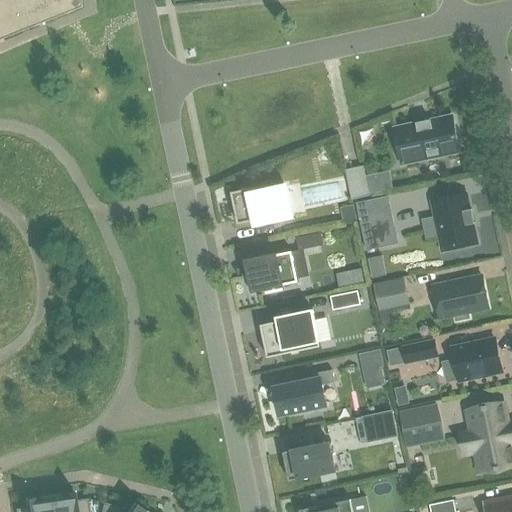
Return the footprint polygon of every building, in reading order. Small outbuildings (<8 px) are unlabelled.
[(32,26),(31,24),(21,0),(0,0),(0,4),(12,34),(32,26)] [(21,0),(31,24),(32,26),(42,22),(32,0),(21,0)] [(32,0),(42,22),(80,7),(79,0),(32,0)] [(0,38),(12,34),(0,4),(0,38)] [(434,121),(434,120),(417,123),(417,125),(395,129),(402,163),(424,158),(425,161),(444,157),(444,154),(459,150),(452,117),(434,121)] [(364,166),(346,170),(352,200),(370,196),(364,166)] [(266,222),(291,217),(284,186),(269,190),(268,184),(232,192),(238,224),(255,220),(256,224),(266,222)] [(436,216),(422,219),(427,239),(440,237),(443,249),(476,242),(472,224),(469,210),(466,196),(433,202),(436,216)] [(389,197),(358,204),(368,251),(399,244),(389,197)] [(344,223),(355,220),(352,204),(340,206),(344,223)] [(297,238),(299,250),(323,245),(321,233),(297,238)] [(299,282),(292,251),(247,261),(249,271),(246,272),(250,292),(265,289),(266,292),(266,294),(283,290),(282,285),(299,282)] [(362,268),(335,273),(338,287),(365,282),(362,268)] [(454,315),(456,321),(469,318),(468,312),(489,308),(482,276),(433,286),(440,318),(454,315)] [(379,311),(409,305),(404,281),(374,287),(379,311)] [(330,296),(333,310),(360,304),(358,291),(330,296)] [(277,321),(261,325),(268,357),(320,347),(313,310),(276,318),(277,321)] [(495,340),(452,349),(459,380),(502,371),(495,340)] [(406,362),(406,363),(437,356),(434,341),(387,351),(390,366),(406,362)] [(360,355),(364,370),(378,367),(383,366),(380,350),(360,355)] [(314,380),(274,388),(276,398),(275,398),(277,406),(278,406),(280,416),(327,406),(322,385),(335,382),(332,370),(313,374),(314,380)] [(407,386),(395,389),(399,408),(411,405),(407,386)] [(511,422),(507,424),(503,404),(488,407),(487,405),(483,406),(483,408),(468,411),(472,431),(468,432),(472,452),(476,452),(480,472),(496,469),(496,470),(501,469),(500,468),(511,465),(511,447),(511,444),(511,422)] [(442,433),(437,405),(400,412),(406,441),(442,433)] [(397,435),(392,411),(375,415),(379,438),(397,435)] [(283,452),(289,481),(336,471),(330,442),(283,452)] [(74,493),(50,497),(52,511),(89,511),(87,498),(75,500),(74,493)] [(28,507),(15,509),(15,511),(52,511),(50,497),(27,500),(28,507)] [(511,511),(511,497),(485,504),(486,511),(511,511)] [(353,511),(351,500),(300,510),(300,511),(353,511)] [(456,511),(454,500),(429,505),(430,511),(456,511)]
